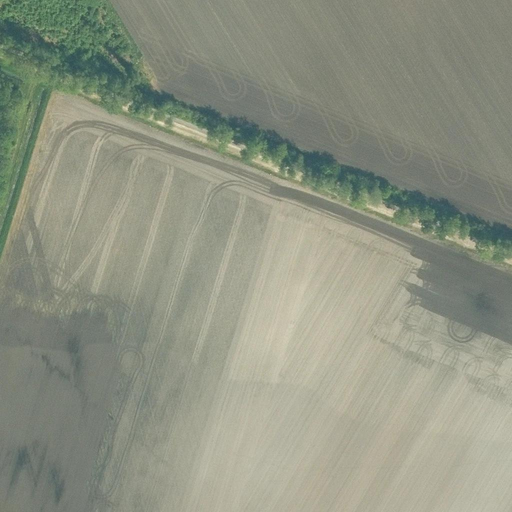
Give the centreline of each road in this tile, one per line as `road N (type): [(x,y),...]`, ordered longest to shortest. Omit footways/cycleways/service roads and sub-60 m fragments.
road 1 (track): [(0,55),(511,261)]
road 2 (track): [(42,62),(0,198)]
